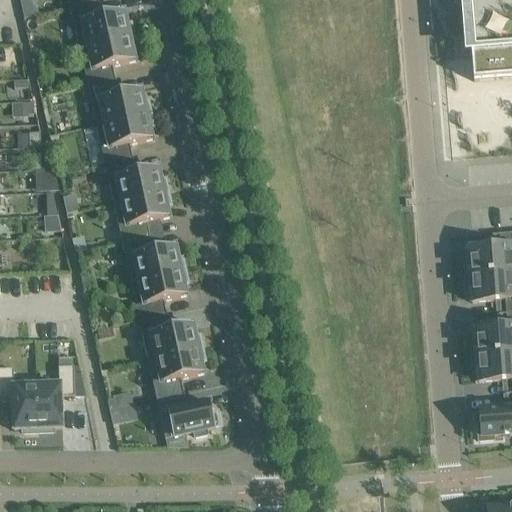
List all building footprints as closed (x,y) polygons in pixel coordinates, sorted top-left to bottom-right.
[(68,0),(71,11),(98,5),(97,0),(68,0)] [(511,0),(467,0),(473,75),(474,83),(511,80),(511,0)] [(98,5),(71,11),(79,50),(87,48),(134,38),(131,25),(127,26),(124,14),(101,19),(98,5)] [(84,73),(88,89),(115,83),(112,69),(135,64),(132,51),(136,50),(134,38),(87,48),(93,72),(84,73)] [(10,61),(20,61),(19,48),(9,49),(10,61)] [(28,90),(28,82),(14,83),(14,91),(28,90)] [(141,92),(118,97),(115,83),(88,89),(96,128),(151,116),(148,103),(144,104),(141,92)] [(33,105),(21,106),(21,117),(33,117),(33,105)] [(151,116),(96,128),(105,167),(132,161),(129,147),(152,142),(150,130),(154,129),(151,116)] [(39,135),(30,135),(30,150),(43,150),(39,135)] [(51,155),(40,155),(40,170),(54,170),(51,155)] [(132,161),(105,167),(114,206),(168,194),(165,182),(161,183),(158,170),(135,175),(132,161)] [(45,188),(60,188),(56,172),(44,172),(45,188)] [(168,194),(114,206),(122,245),(150,239),(146,225),(169,220),(167,208),(171,207),(168,194)] [(46,218),(58,218),(53,196),(45,196),(46,218)] [(61,233),(58,218),(46,218),(47,234),(61,233)] [(511,275),(511,234),(499,236),(499,237),(500,237),(501,250),(468,253),(468,263),(464,263),(466,278),(464,278),(464,279),(511,275)] [(150,239),(122,245),(131,284),(185,272),(182,260),(178,261),(176,248),(153,253),(150,239)] [(136,308),(139,323),(167,317),(163,303),(186,298),(184,286),(188,285),(185,272),(139,283),(144,306),(136,308)] [(511,275),(464,279),(464,280),(466,280),(467,295),(471,295),(472,304),(505,302),(506,315),(505,315),(505,316),(511,315),(511,275)] [(471,359),(511,355),(511,315),(505,316),(506,316),(507,330),(474,332),(475,342),(471,343),(472,358),(471,358),(471,359)] [(193,326),(170,331),(167,317),(139,323),(148,362),(202,350),(199,338),(195,339),(193,326)] [(202,350),(148,362),(156,401),(184,395),(181,381),(204,376),(201,364),(205,363),(202,350)] [(511,394),(511,395),(511,396),(511,395),(511,355),(471,359),(472,359),(474,375),(478,374),(478,384),(511,382),(511,387),(511,394)] [(59,386),(37,387),(38,435),(54,434),(53,431),(62,431),(61,400),(75,399),(75,398),(74,368),(59,369),(59,386)] [(13,371),(0,371),(0,402),(13,402),(14,433),(23,432),(23,436),(38,435),(37,387),(14,388),(13,371)] [(184,395),(156,401),(165,441),(166,441),(180,438),(195,435),(195,439),(207,437),(206,432),(215,430),(215,428),(219,427),(217,416),(212,417),(210,404),(187,409),(184,395)] [(511,409),(481,412),(482,426),(478,426),(479,443),(493,442),(493,438),(511,436),(511,395),(511,396),(511,395),(511,409)] [(113,402),(107,403),(109,412),(121,410),(119,401),(113,402)] [(189,450),(186,437),(180,438),(166,441),(168,450),(189,450)]
